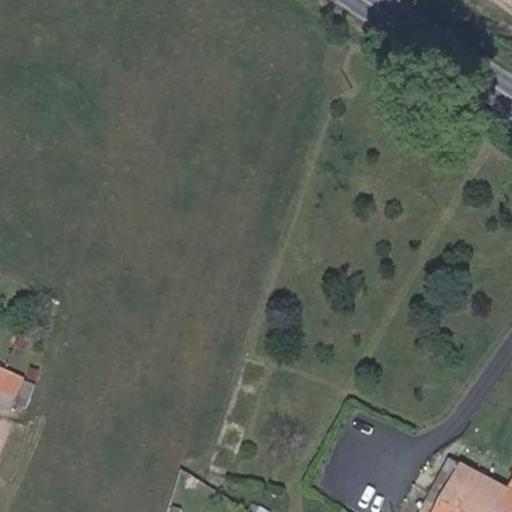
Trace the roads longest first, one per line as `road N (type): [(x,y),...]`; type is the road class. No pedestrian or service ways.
road 1 (unknown): [(511,339),(461,412),(370,465)]
road 2 (primary): [(367,0),(511,97)]
